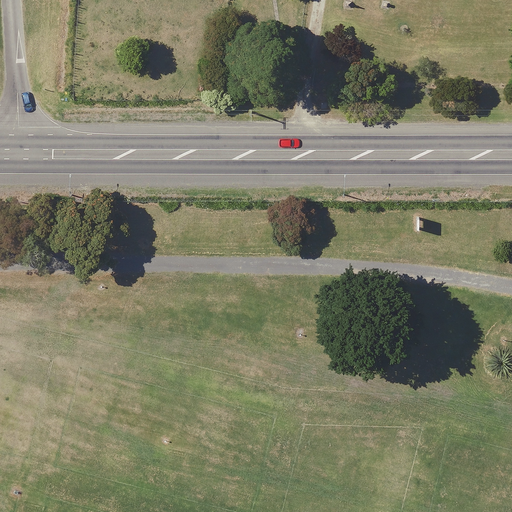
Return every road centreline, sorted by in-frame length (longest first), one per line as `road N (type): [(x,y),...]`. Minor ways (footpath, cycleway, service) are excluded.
road 1 (secondary): [(20,153),(511,150)]
road 2 (residential): [(20,153),(10,0)]
